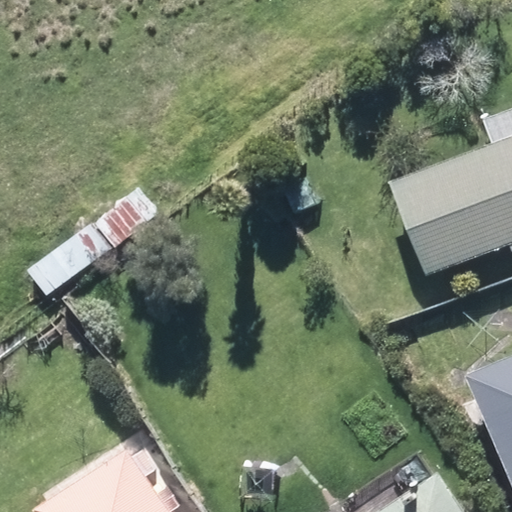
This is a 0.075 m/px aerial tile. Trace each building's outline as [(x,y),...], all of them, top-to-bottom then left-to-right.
[(511,121),(403,160),(434,247),(511,219),(511,121)] [(154,214),(136,190),(25,276),(43,300),(154,214)] [(511,435),(511,352),(485,362),(511,435)] [(197,511),(138,420),(48,477),(70,511),(197,511)] [(483,511),(447,457),(362,511),(483,511)]
